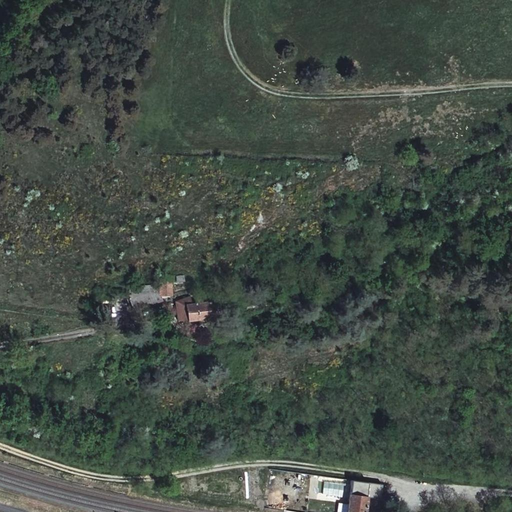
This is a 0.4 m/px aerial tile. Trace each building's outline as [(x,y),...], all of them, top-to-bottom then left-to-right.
[(164,279),(163,293),(174,295),(176,280),(164,279)] [(206,304),(193,305),(193,299),(177,300),(178,319),(220,316),(219,301),(215,302),(215,299),(206,299),(206,304)] [(312,481),(321,484),(323,476),(314,474),(312,481)] [(332,485),(344,487),(345,479),(334,476),(332,485)] [(349,511),(366,511),(369,503),(370,494),(353,491),(349,511)]
